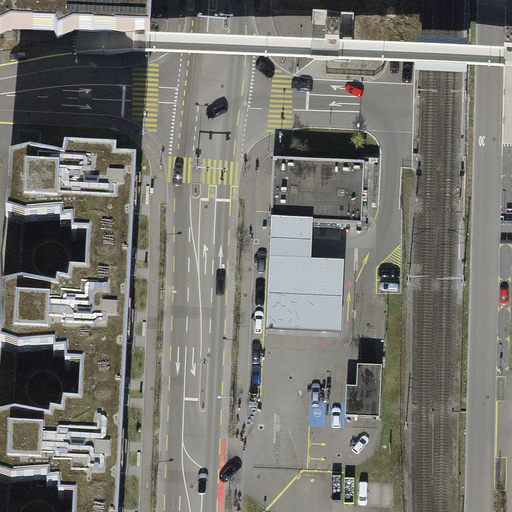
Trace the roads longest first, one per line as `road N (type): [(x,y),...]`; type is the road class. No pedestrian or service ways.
road 1 (primary): [(192,511),(206,172),(228,0)]
road 2 (residential): [(478,511),(492,0)]
